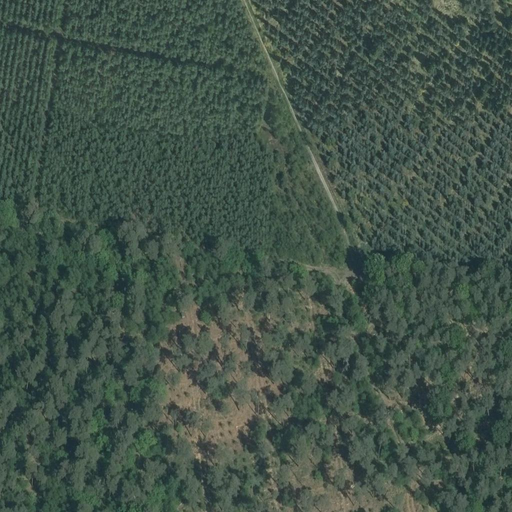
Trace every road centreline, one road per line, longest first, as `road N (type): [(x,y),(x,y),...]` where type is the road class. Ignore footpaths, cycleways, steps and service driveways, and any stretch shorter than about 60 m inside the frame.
road 1 (track): [(228,0),(328,263),(511,273)]
road 2 (track): [(328,263),(0,247)]
road 3 (track): [(328,263),(433,511)]
